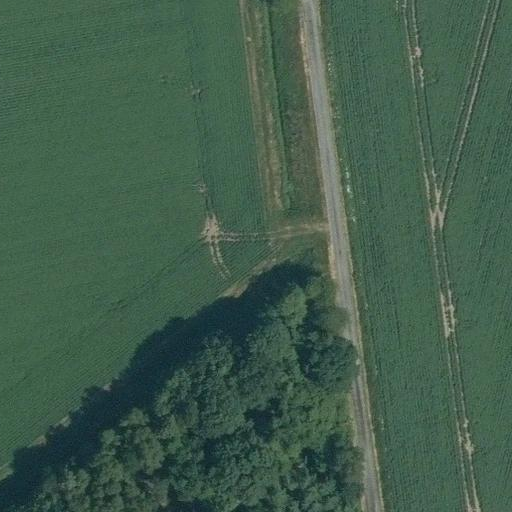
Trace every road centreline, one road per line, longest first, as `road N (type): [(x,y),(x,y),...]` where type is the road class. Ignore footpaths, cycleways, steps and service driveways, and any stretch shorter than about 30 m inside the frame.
road 1 (unclassified): [(302,0),(376,511)]
road 2 (track): [(334,223),(299,234),(0,464)]
